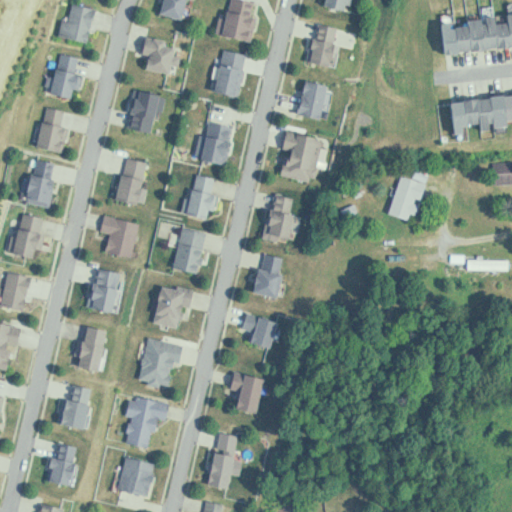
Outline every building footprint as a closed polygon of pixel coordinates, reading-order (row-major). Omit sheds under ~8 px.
[(157,0),(154,13),(178,19),(182,0),(157,0)] [(255,39),(261,0),(234,0),(228,35),(255,39)] [(330,0),(330,7),(352,9),(353,0),(330,0)] [(60,18),(55,36),(85,42),(94,7),(71,2),(67,19),(60,18)] [(511,14),(446,22),(449,53),(511,46),(511,14)] [(343,26),(320,22),(313,62),(337,66),(343,26)] [(141,35),(160,39),(160,43),(169,46),(165,72),(140,69),(143,56),(135,53),(141,35)] [(242,96),(251,53),(227,48),(218,91),(242,96)] [(87,57),(65,52),(56,93),(78,98),(87,57)] [(303,79),(293,113),(316,118),(325,85),(303,79)] [(159,132),(165,93),(139,89),(133,128),(159,132)] [(511,94),(456,101),(459,134),(471,132),(471,130),(511,125),(511,94)] [(68,151),(73,127),(67,126),(71,109),(50,105),(43,146),(68,151)] [(205,159),(231,164),(238,124),(213,119),(205,159)] [(282,175),(319,181),(327,135),(290,129),(282,175)] [(151,159),(129,156),(123,201),(146,203),(151,159)] [(54,206),(64,163),(40,157),(30,201),(54,206)] [(511,162),(498,162),(498,183),(511,182),(511,162)] [(192,214),(214,219),(222,178),(200,173),(192,214)] [(399,174),(384,213),(404,221),(407,213),(412,215),(417,205),(413,202),(413,196),(418,199),(424,183),(399,174)] [(300,197),(275,194),(269,238),(294,241),(300,197)] [(49,217),(23,212),(16,253),(42,257),(49,217)] [(102,213),(137,221),(129,256),(103,250),(107,234),(99,230),(98,222),(102,213)] [(286,256),(263,256),(263,295),(286,295),(286,256)] [(471,270),(511,270),(511,259),(471,259),(471,270)] [(125,270),(101,267),(97,309),(120,311),(125,270)] [(4,271),(0,288),(0,305),(20,309),(27,274),(4,271)] [(196,289),(166,283),(158,323),(188,329),(196,289)] [(255,342),(275,348),(283,322),(251,311),(245,331),(258,334),(255,342)] [(0,366),(15,370),(26,327),(0,320),(0,366)] [(83,366),(106,371),(115,330),(92,325),(83,366)] [(187,344),(152,337),(142,380),(177,388),(187,344)] [(264,413),(270,377),(237,371),(233,396),(241,397),(239,408),(264,413)] [(65,425),(91,429),(98,388),(72,384),(65,425)] [(0,439),(12,395),(0,391),(0,439)] [(175,402),(136,395),(128,442),(155,447),(160,417),(172,419),(175,402)] [(242,434),(221,431),(214,485),(235,488),(242,434)] [(81,484),(82,444),(58,443),(56,483),(81,484)] [(160,460),(127,455),(122,489),(155,494),(160,460)] [(227,511),(229,503),(206,499),(203,511),(227,511)]
